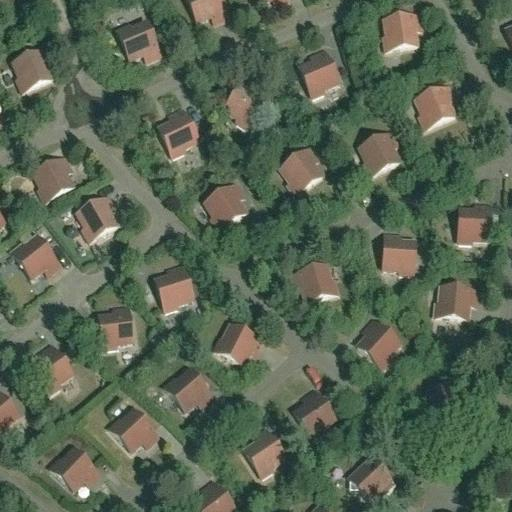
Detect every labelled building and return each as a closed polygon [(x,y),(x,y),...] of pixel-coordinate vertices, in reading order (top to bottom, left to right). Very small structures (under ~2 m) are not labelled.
[(226,21),(216,0),(183,0),(196,28),(197,28),(197,27),(202,25),(202,26),(206,24),(206,23),(210,21),(213,27),(226,21)] [(288,4),(286,0),(253,0),(258,10),(259,9),(258,9),(263,6),(264,7),(268,6),(267,5),(271,3),(274,9),(288,4)] [(385,42),(382,43),(383,56),(417,51),(417,50),(416,50),(415,45),(416,45),(415,40),(414,40),(413,36),(420,35),(418,20),(382,26),(385,42)] [(159,60),(145,26),(129,33),(128,30),(116,35),(129,66),(129,65),(134,63),(135,63),(139,62),(138,61),(142,59),(145,66),(159,60)] [(51,68),(45,54),(12,69),(18,84),(15,85),(21,98),(51,84),(50,84),(48,79),(49,79),(47,74),(46,75),(44,71),(51,68)] [(299,72),(298,73),(311,103),(324,98),(322,95),(337,88),(323,55),(309,61),(312,67),(308,69),(308,68),(303,69),(304,71),(299,73),(299,72)] [(265,107),(264,106),(264,107),(259,104),(260,103),(257,100),(256,102),(252,99),(256,94),(244,85),(223,115),(237,124),(235,127),(246,135),(265,107)] [(454,121),(453,121),(451,116),(451,115),(450,111),(449,112),(447,108),(453,105),(447,91),(414,106),(421,121),(418,122),(423,135),(454,121)] [(197,147),(181,114),(168,121),(171,127),(167,129),(166,127),(162,129),(163,131),(158,133),(158,132),(157,133),(172,163),(184,157),(183,154),(197,147)] [(397,151),(391,137),(358,154),(365,168),(362,170),(369,182),(399,167),(398,166),(397,167),(395,162),(396,161),(394,157),(393,158),(391,154),(397,151)] [(317,165),(308,153),(279,175),(289,188),(286,190),(295,201),(321,181),(321,180),(320,181),(317,177),(318,176),(315,172),(314,173),(312,170),(317,165)] [(71,176),(64,163),(32,180),(40,194),(37,196),(43,208),(73,192),(72,191),(72,192),(69,187),(70,186),(68,182),(67,183),(65,179),(71,176)] [(210,224),(217,236),(245,218),(245,217),(244,217),(241,213),(242,212),(240,208),(239,209),(236,206),(242,202),(234,189),(204,209),(212,223),(210,224)] [(107,202),(76,220),(84,234),(81,236),(88,247),(117,231),(116,230),(113,226),(114,225),(111,221),(111,222),(108,218),(114,215),(107,202)] [(460,215),(459,215),(457,248),(471,249),(471,245),(487,246),(489,210),(474,209),(474,216),(473,216),(469,216),(469,215),(465,214),(465,216),(460,215)] [(412,280),(414,247),(413,247),(407,247),(407,246),(403,246),(403,247),(399,247),(399,240),(384,239),(382,275),(398,276),(398,279),(412,280)] [(58,270),(36,242),(23,252),(21,249),(10,258),(30,284),(31,284),(31,283),(35,279),(36,280),(39,278),(38,277),(42,274),(46,280),(58,270)] [(154,285),(164,317),(177,313),(176,310),(192,305),(181,270),(167,275),(169,282),(165,283),(164,282),(160,283),(160,284),(155,286),(155,285),(154,285)] [(304,307),(305,308),(337,299),(333,286),(330,286),(325,271),(290,281),(294,296),(301,294),(302,298),(301,298),(302,302),(304,302),(305,307),(304,307)] [(433,322),(467,325),(467,324),(466,324),(466,319),(467,319),(468,314),(467,314),(467,310),(474,311),(476,296),(439,292),(438,309),(435,308),(433,322)] [(108,320),(104,321),(104,322),(99,322),(98,322),(102,355),(116,353),(115,350),(131,348),(127,312),(112,314),(113,321),(109,321),(108,320)] [(388,362),(399,350),(372,325),(362,336),(367,341),(364,344),(363,343),(360,347),(361,348),(358,351),(357,351),(356,352),(381,374),(390,364),(388,362)] [(261,347),(229,331),(222,345),(219,344),(212,356),(242,371),(243,370),(242,370),(244,365),(245,366),(247,362),(246,361),(248,357),(255,360),(261,347)] [(71,380),(50,350),(38,359),(42,365),(38,367),(38,366),(34,369),(35,370),(30,373),(30,372),(29,373),(48,400),(60,392),(58,390),(71,380)] [(211,402),(187,375),(175,386),(173,383),(162,392),(184,418),(185,417),(184,416),(189,413),(189,414),(193,411),(192,410),(195,407),(200,412),(211,402)] [(432,431),(438,426),(453,427),(455,412),(458,409),(462,410),(464,398),(427,394),(424,424),(426,424),(432,431)] [(334,425),(314,395),(301,404),(305,409),(302,412),(301,411),(297,414),(298,414),(293,417),(292,417),(311,445),(322,437),(321,434),(334,425)] [(0,440),(6,435),(4,432),(17,422),(0,401),(0,440)] [(157,442),(132,415),(120,427),(118,424),(107,434),(131,458),(131,457),(135,453),(135,454),(139,451),(138,450),(141,447),(146,452),(157,442)] [(284,464),(264,434),(252,442),(255,448),(252,450),(251,450),(247,452),(248,453),(243,456),(243,455),(242,456),(261,484),(272,476),(270,473),(284,464)] [(98,479),(71,454),(60,466),(58,464),(48,474),(73,497),(73,496),(76,491),(77,492),(80,489),(79,488),(82,485),(88,490),(98,479)] [(394,490),(369,464),(348,485),(349,486),(349,495),(357,495),(368,506),(379,495),(383,495),(386,499),(394,490)] [(231,511),(211,486),(200,496),(204,501),(201,504),(200,503),(196,506),(197,506),(193,510),(192,509),(192,510),(193,511),(231,511)]
